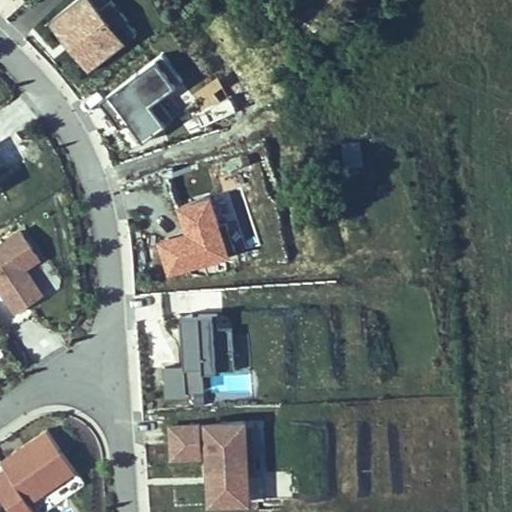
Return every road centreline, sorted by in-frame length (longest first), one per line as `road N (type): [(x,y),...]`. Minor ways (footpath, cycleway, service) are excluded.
road 1 (residential): [(115,343),(108,240),(95,187),(45,96),(0,47)]
road 2 (residential): [(128,511),(115,343)]
road 3 (residential): [(0,422),(115,343)]
